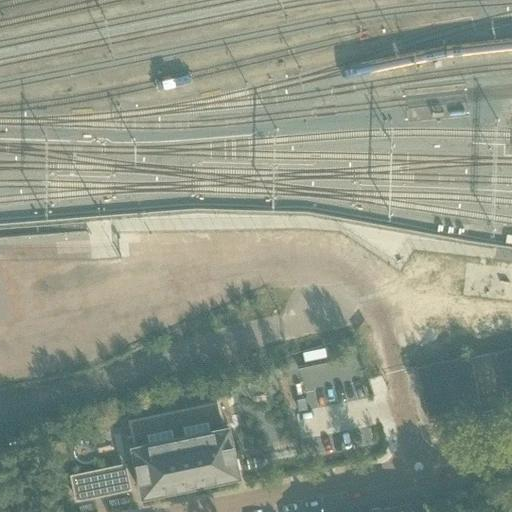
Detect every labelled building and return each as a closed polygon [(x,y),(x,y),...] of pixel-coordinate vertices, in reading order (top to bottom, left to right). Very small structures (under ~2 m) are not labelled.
[(511,348),(494,352),(505,408),(506,409),(511,407),(511,348)] [(482,413),(471,358),(471,356),(445,361),(445,360),(418,367),(429,423),(456,419),(456,418),(482,413)] [(216,402),(129,420),(134,445),(130,445),(140,494),(235,474),(225,425),(221,426),(216,402)] [(106,469),(71,476),(76,498),(111,491),(106,469)] [(425,511),(423,501),(412,503),(392,507),(381,510),(378,508),(371,509),(368,511),(425,511)]
